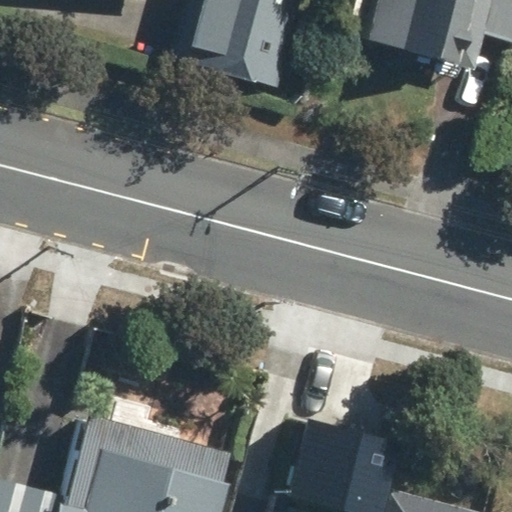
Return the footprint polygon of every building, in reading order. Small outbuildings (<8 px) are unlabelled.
[(294,0),(181,0),(163,67),(267,96),(294,0)] [(511,0),(364,0),(352,54),(461,80),(471,39),(507,48),(511,29),(511,0)] [(202,511),(215,459),(64,425),(48,498),(0,486),(0,511),(202,511)] [(351,511),(360,435),(279,425),(269,507),(315,511),(351,511)] [(363,511),(458,511),(459,507),(368,489),(363,511)]
